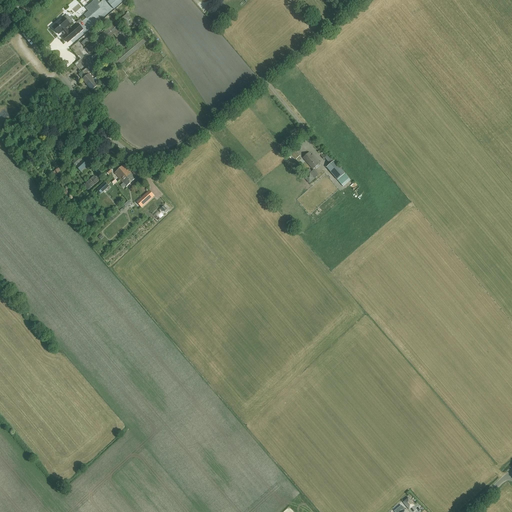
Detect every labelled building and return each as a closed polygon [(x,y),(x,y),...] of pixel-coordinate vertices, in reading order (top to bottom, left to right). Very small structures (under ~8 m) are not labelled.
[(94,6),(92,8),(95,12),(100,8),(97,5),(99,3),(96,0),(95,0),(91,4),(94,6)] [(109,0),(108,2),(114,9),(124,0),(109,0)] [(123,20),(128,26),(130,23),(126,18),(130,15),(127,12),(126,14),(121,18),(123,20)] [(59,22),(53,27),(59,34),(62,32),(65,35),(63,37),(67,42),(81,30),(83,29),(78,24),(69,32),(66,28),(70,25),(63,17),(58,21),(59,22)] [(128,44),(133,40),(126,32),(124,33),(120,28),(122,27),(117,21),(85,48),(90,54),(113,34),(118,39),(94,59),(100,67),(128,43),(128,44)] [(91,34),(81,43),(84,47),(95,38),(91,34)] [(113,70),(147,40),(143,35),(109,64),(113,70)] [(92,90),(98,85),(89,74),(90,73),(86,68),(82,72),(86,76),(82,79),(92,90)] [(291,147),(287,151),(295,160),(300,156),(291,147)] [(320,163),(315,157),(313,154),(312,155),(309,152),(303,158),(313,169),(314,168),(315,169),(316,169),(319,167),(319,166),(318,165),(320,163)] [(81,171),(87,166),(82,160),(76,166),(81,171)] [(334,161),(326,167),(343,186),(351,180),(334,161)] [(115,173),(120,179),(126,187),(136,179),(125,165),(115,173)] [(309,183),(315,179),(310,173),(304,177),(309,183)] [(95,184),(99,181),(94,176),(83,186),(87,191),(95,184)] [(101,193),(109,187),(105,182),(97,189),(101,193)] [(145,201),(140,206),(142,208),(150,199),(146,194),(142,198),(145,201)] [(403,502),(409,510),(414,506),(408,498),(403,502)]
